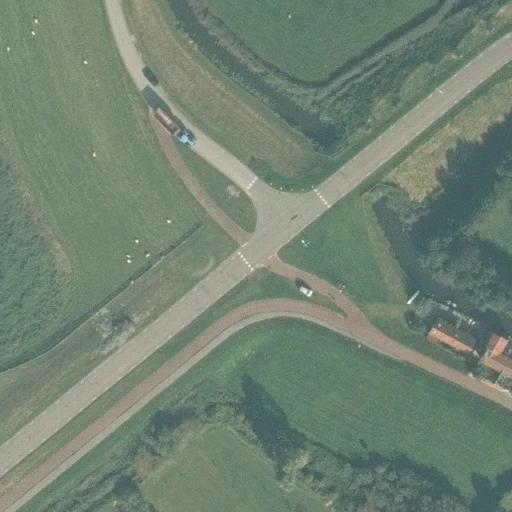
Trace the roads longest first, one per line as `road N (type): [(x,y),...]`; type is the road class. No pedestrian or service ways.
road 1 (unclassified): [(0,462),(292,222)]
road 2 (unclassified): [(292,222),(152,100),(126,55),(112,0)]
road 3 (unclassified): [(511,43),(292,222)]
